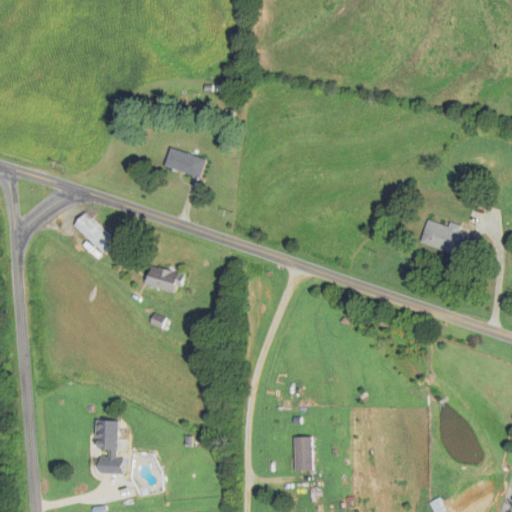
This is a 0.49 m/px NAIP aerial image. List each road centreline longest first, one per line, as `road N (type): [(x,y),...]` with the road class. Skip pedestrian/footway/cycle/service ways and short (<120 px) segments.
road 1 (tertiary): [(0,163),(511,335)]
road 2 (tertiary): [(36,511),(19,236),(64,196),(91,194)]
road 3 (residential): [(305,265),(262,313),(246,377),(241,511)]
